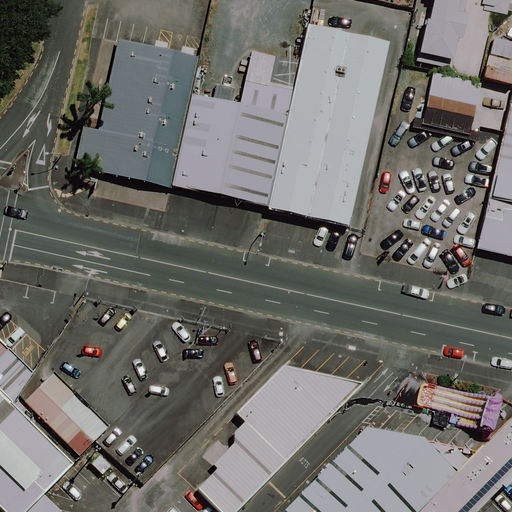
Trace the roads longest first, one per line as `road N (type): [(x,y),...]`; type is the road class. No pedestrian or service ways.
road 1 (secondary): [(511,338),(48,236)]
road 2 (secondary): [(47,83),(38,166),(48,236)]
